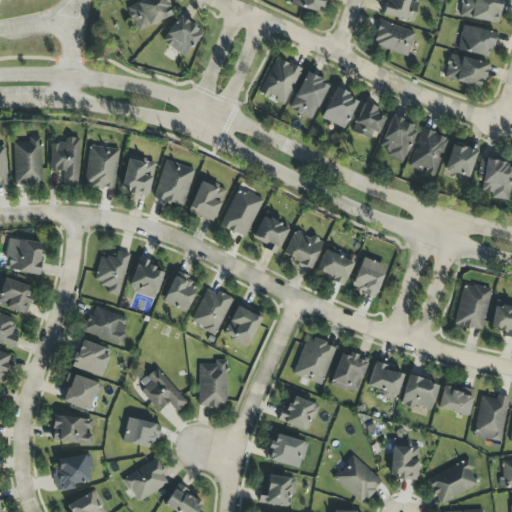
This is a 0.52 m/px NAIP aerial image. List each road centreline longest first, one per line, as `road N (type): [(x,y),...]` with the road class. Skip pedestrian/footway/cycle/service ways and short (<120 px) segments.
road 1 (tertiary): [(0,101),(134,111),(217,139),(423,235),(511,260)]
road 2 (residential): [(511,367),(285,300),(212,254),(159,233),(77,212),(0,215)]
road 3 (tertiary): [(511,234),(430,212),(163,93),(0,76)]
road 4 (residential): [(32,511),(25,422),(73,261),(77,212)]
road 5 (residential): [(217,0),(411,92),(496,117)]
road 6 (residential): [(285,300),(233,450),(230,511)]
road 7 (residential): [(238,8),(189,130)]
road 8 (residential): [(419,344),(460,220)]
road 9 (residential): [(217,139),(263,18)]
road 10 (residential): [(430,212),(391,334)]
